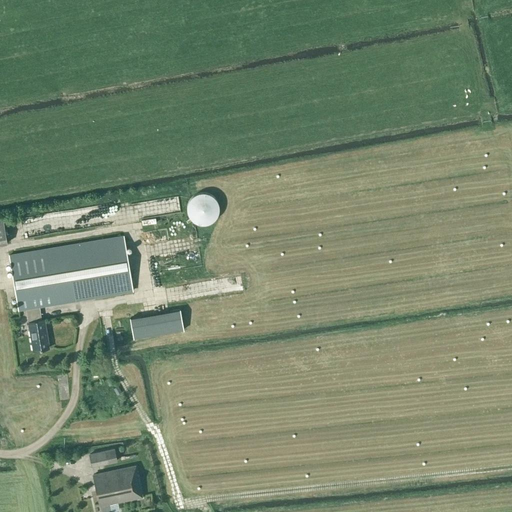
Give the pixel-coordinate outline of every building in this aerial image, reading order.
[(206,191),(203,191),(200,191),(198,192),(196,193),(193,195),(192,196),(190,199),(189,201),(188,203),(188,206),(188,209),(189,211),(190,213),(192,215),(193,217),(196,219),(198,220),(200,221),(203,221),(206,220),(208,220),(210,219),(213,217),(214,215),(216,213),(217,211),(218,209),(218,206),(218,203),(217,201),(216,199),(214,196),(213,195),(210,193),(208,192),(206,191)] [(41,319),(38,306),(132,290),(123,236),(9,255),(18,309),(26,308),(28,322),(33,351),(49,347),(44,319),(41,319)] [(183,329),(179,309),(129,318),(133,338),(183,329)] [(89,454),(92,465),(116,460),(113,449),(89,454)] [(111,511),(109,503),(141,496),(135,465),(93,474),(99,505),(100,511),(111,511)]
